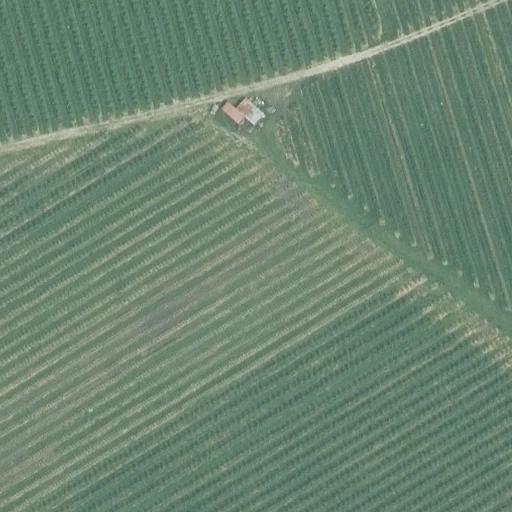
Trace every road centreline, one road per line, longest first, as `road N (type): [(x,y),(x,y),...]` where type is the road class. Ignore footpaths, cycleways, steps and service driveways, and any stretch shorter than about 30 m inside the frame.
road 1 (track): [(502,0),(344,60),(0,147)]
road 2 (track): [(372,0),(379,20),(344,60),(273,116)]
